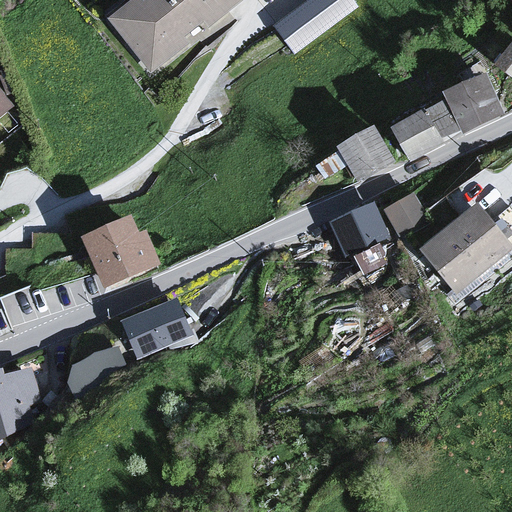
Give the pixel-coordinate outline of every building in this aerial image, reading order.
[(243,0),(133,0),(106,22),(152,77),(245,2),(243,0)] [(356,0),(301,0),(274,18),(293,47),(359,4),(356,0)] [(497,70),(511,78),(511,47),(497,70)] [(486,73),(442,96),(459,128),(503,105),(486,73)] [(0,130),(20,114),(0,90),(0,130)] [(420,115),(389,133),(406,161),(437,143),(420,115)] [(375,132),(339,152),(357,183),(392,163),(375,132)] [(415,188),(385,205),(401,231),(431,214),(415,188)] [(381,204),(334,225),(350,260),(397,240),(381,204)] [(511,242),(478,205),(425,254),(467,299),(511,257),(511,242)] [(135,222),(84,244),(105,291),(156,269),(135,222)] [(184,300),(131,328),(148,360),(201,332),(184,300)] [(75,391),(132,370),(114,319),(57,339),(75,391)] [(7,373),(0,375),(0,445),(60,425),(41,372),(10,383),(7,373)]
